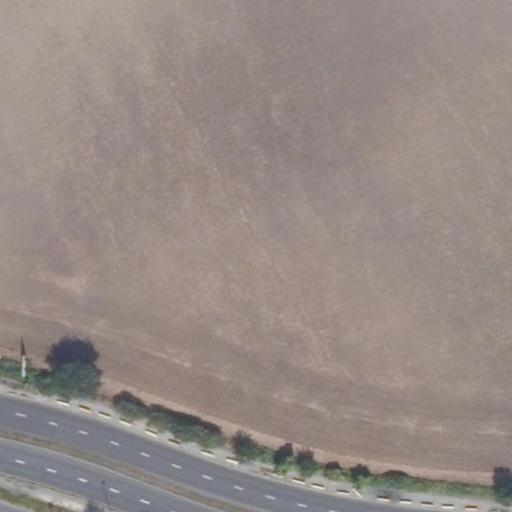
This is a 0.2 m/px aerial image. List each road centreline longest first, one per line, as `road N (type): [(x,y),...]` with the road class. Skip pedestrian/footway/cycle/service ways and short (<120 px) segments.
road 1 (primary): [(329,511),(0,410)]
road 2 (primary): [(0,457),(171,511)]
